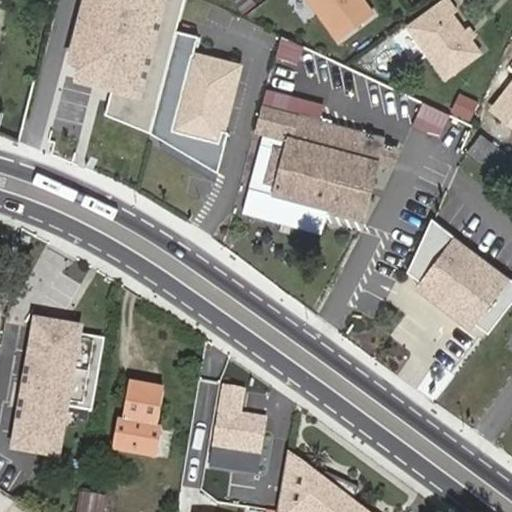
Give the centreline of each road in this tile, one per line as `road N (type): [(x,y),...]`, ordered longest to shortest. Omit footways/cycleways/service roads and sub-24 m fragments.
road 1 (secondary): [(511,489),(141,219),(33,168),(0,161)]
road 2 (secondary): [(0,195),(87,232),(170,282),(477,511)]
